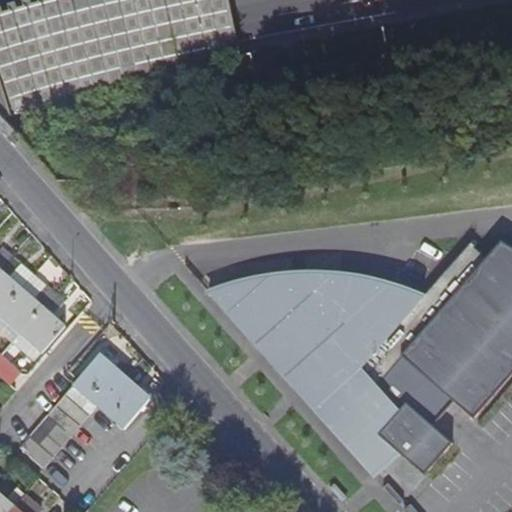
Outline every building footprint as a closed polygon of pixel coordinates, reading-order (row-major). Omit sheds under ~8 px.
[(206,293),(370,476),(396,454),(422,477),(450,445),(430,428),(452,403),(471,421),(511,374),(511,250),(499,243),(484,260),(473,250),(468,244),(420,298),(395,288),(373,282),(342,276),(314,274),(285,275),(259,279),(229,285),(206,293)] [(0,312),(1,314),(24,334),(46,353),(68,327),(59,319),(67,312),(63,308),(68,302),(58,293),(49,285),(37,299),(24,288),(13,278),(25,264),(15,256),(6,247),(0,253),(0,312)] [(37,299),(49,285),(36,274),(25,264),(13,278),(24,288),(37,299)] [(127,429),(153,401),(128,379),(103,356),(78,386),(24,448),(47,468),(101,406),(127,429)] [(25,376),(3,357),(0,361),(0,374),(16,387),(25,376)] [(28,511),(36,503),(28,496),(20,489),(9,501),(0,493),(0,511),(28,511)]
